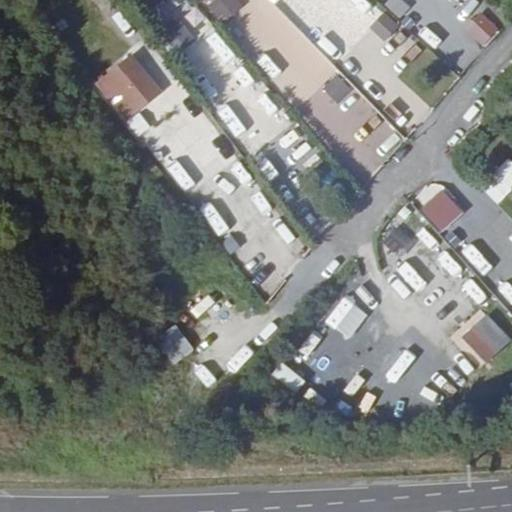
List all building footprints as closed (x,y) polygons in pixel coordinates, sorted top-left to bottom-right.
[(244,6),(239,0),(203,0),(221,24),(244,6)] [(347,0),(356,8),(363,0),(347,0)] [(369,29),(387,43),(400,26),(382,12),(369,29)] [(485,46),(498,31),(480,14),(466,29),(485,46)] [(178,52),(195,38),(179,19),(163,33),(178,52)] [(94,86),(127,123),(163,90),(129,53),(94,86)] [(345,102),(352,82),(331,75),(324,94),(345,102)] [(284,76),(276,83),(290,101),(298,94),(284,76)] [(442,189),(420,210),(441,233),(463,212),(442,189)] [(396,257),(415,243),(398,221),(379,236),(396,257)] [(448,253),(438,261),(456,280),(466,272),(448,253)] [(407,265),(399,276),(421,290),(428,280),(407,265)] [(473,279),(452,298),(468,315),(489,297),(473,279)] [(353,290),(331,314),(352,334),(374,310),(353,290)] [(457,342),(481,369),(511,342),(487,315),(457,342)] [(323,395),(341,368),(315,352),(298,379),(323,395)] [(144,387),(124,366),(114,375),(134,396),(144,387)]
